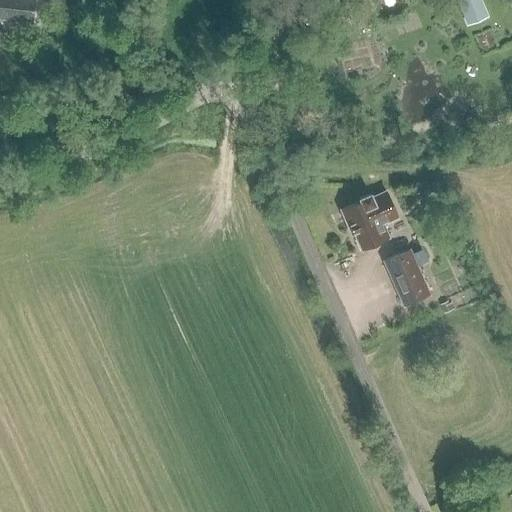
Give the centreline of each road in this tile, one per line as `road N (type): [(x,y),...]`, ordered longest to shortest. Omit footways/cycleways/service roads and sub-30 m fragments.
road 1 (track): [(427,511),(230,77)]
road 2 (unclassified): [(0,184),(95,151),(230,77),(289,0)]
